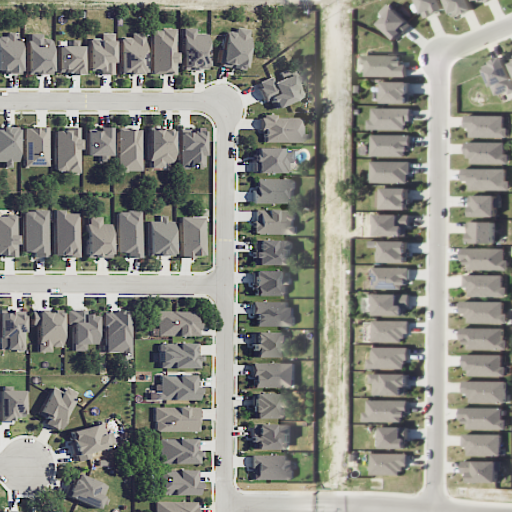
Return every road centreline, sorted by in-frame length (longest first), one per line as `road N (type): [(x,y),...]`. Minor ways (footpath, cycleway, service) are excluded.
road 1 (residential): [(222,511),(224,101),(0,99)]
road 2 (residential): [(444,52),(434,510)]
road 3 (residential): [(223,281),(0,278)]
road 4 (residential): [(463,511),(313,506)]
